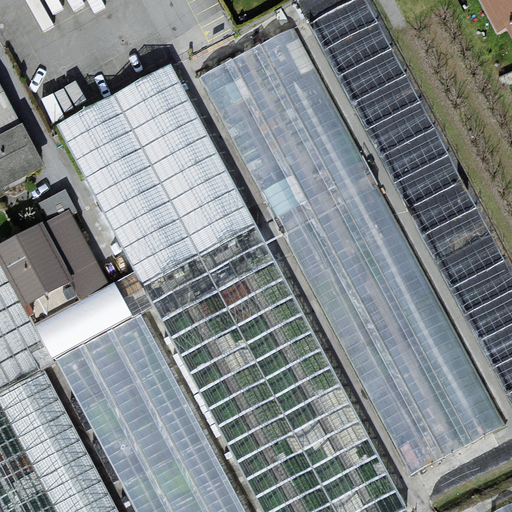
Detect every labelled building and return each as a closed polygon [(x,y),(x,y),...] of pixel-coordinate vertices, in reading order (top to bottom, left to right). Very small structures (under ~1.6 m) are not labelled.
[(511,275),(364,0),(311,25),(511,410),(511,275)] [(511,38),(511,41),(511,0),(479,0),(495,43),(511,38)] [(295,34),(199,80),(410,481),(507,430),(295,34)] [(403,511),(409,509),(169,70),(63,128),(273,511),(403,511)] [(0,81),(0,135),(23,123),(0,81)] [(0,191),(46,166),(23,123),(0,135),(0,191)] [(47,228),(0,258),(0,273),(35,334),(110,291),(67,199),(39,214),(47,228)] [(35,334),(0,273),(0,388),(50,361),(35,334)] [(245,511),(144,319),(62,362),(141,511),(245,511)] [(121,511),(48,374),(0,399),(0,511),(121,511)]
